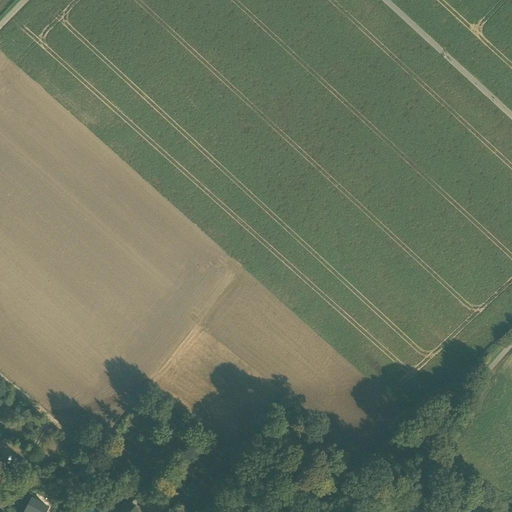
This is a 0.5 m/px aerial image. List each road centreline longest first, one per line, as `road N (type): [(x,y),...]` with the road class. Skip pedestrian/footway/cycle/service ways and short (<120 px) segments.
road 1 (track): [(511,341),(403,463),(372,511)]
road 2 (track): [(382,0),(511,119)]
